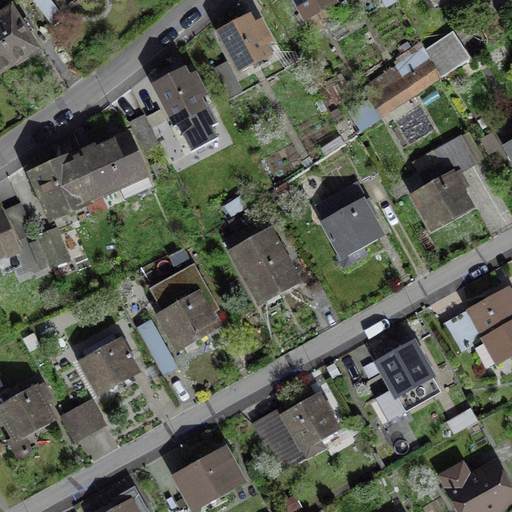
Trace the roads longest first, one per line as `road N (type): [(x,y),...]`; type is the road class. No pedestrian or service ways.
road 1 (residential): [(28,511),(511,245)]
road 2 (residential): [(202,0),(0,153)]
